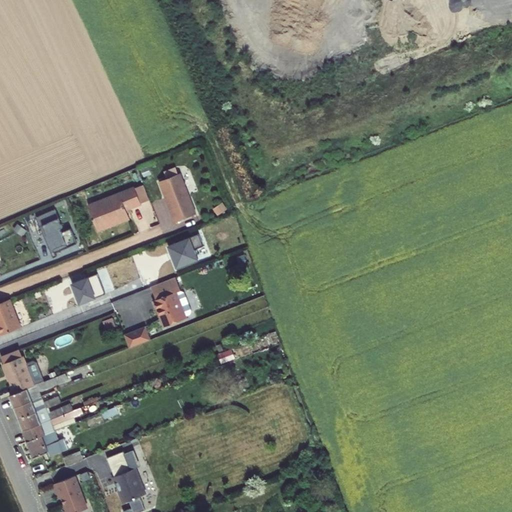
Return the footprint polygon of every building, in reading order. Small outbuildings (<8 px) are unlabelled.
[(176,167),(164,171),(167,179),(178,174),(176,167)] [(159,182),(175,222),(196,214),(180,173),(178,174),(167,179),(159,182)] [(141,202),(149,199),(143,185),(135,188),(141,202)] [(88,205),(98,231),(130,219),(127,210),(141,204),(141,202),(135,188),(135,187),(88,205)] [(213,208),(218,215),(227,209),(222,203),(213,208)] [(55,209),(36,217),(44,235),(47,233),(56,255),(78,245),(72,231),(65,234),(55,209)] [(14,230),(22,236),(27,230),(18,224),(14,230)] [(151,286),(156,300),(154,301),(164,327),(186,318),(185,316),(176,293),(181,291),(175,277),(151,286)] [(184,292),(181,291),(176,293),(185,316),(190,314),(191,311),(184,292)] [(22,298),(24,303),(34,299),(32,294),(22,298)] [(0,334),(0,336),(21,327),(10,299),(0,302),(0,334)] [(102,321),(104,330),(114,327),(112,318),(102,321)] [(151,339),(146,326),(125,334),(130,348),(151,339)] [(18,349),(2,356),(5,363),(21,357),(18,349)] [(74,357),(79,363),(84,359),(79,353),(74,357)] [(10,385),(13,394),(44,381),(37,362),(34,361),(27,363),(24,356),(21,357),(5,363),(3,364),(11,385),(10,385)] [(40,390),(68,379),(65,373),(44,381),(13,394),(10,395),(14,407),(42,396),(40,390)] [(71,381),(72,384),(94,376),(92,373),(71,381)] [(46,408),(61,402),(59,396),(44,402),(42,396),(14,407),(19,419),(46,408)] [(83,402),(85,405),(99,400),(97,396),(83,402)] [(73,410),(71,403),(48,412),(46,408),(19,419),(23,430),(73,410)] [(73,410),(23,430),(27,441),(52,432),(55,430),(76,422),(74,418),(84,414),(81,407),(73,410)] [(102,412),(105,419),(119,413),(116,407),(102,412)] [(27,441),(34,457),(48,452),(50,456),(68,448),(64,438),(59,440),(55,430),(52,432),(27,441)] [(63,458),(66,466),(83,459),(79,451),(63,458)] [(129,501),(133,511),(140,511),(145,510),(139,497),(144,495),(134,469),(131,470),(124,452),(107,458),(117,485),(116,485),(118,491),(119,490),(123,499),(129,501)] [(62,498),(67,511),(77,511),(87,508),(74,476),(54,484),(59,499),(62,498)]
